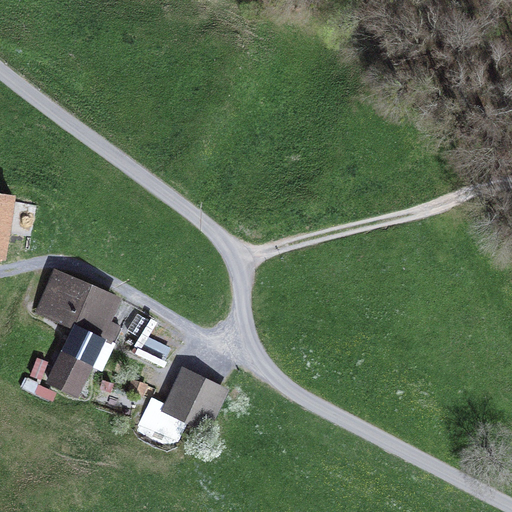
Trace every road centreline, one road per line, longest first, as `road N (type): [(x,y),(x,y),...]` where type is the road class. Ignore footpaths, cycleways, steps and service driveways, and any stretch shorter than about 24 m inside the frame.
road 1 (residential): [(0,71),(228,245),(241,278),(245,332),(275,377),(511,507)]
road 2 (motorway): [(0,197),(511,400)]
